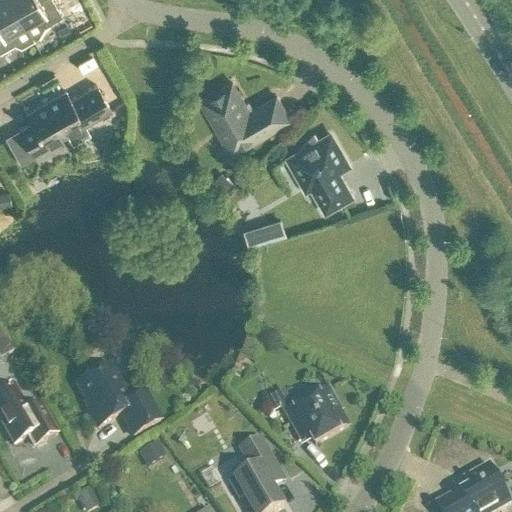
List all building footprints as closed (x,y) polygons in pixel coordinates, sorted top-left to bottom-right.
[(32,40),(9,0),(0,0),(0,50),(13,43),(20,47),(32,40)] [(9,0),(32,40),(38,37),(44,26),(62,16),(52,0),(9,0)] [(77,30),(91,22),(83,8),(69,16),(77,30)] [(201,99),(232,153),(290,119),(276,95),(249,110),(232,81),(201,99)] [(70,98),(65,90),(45,101),(64,135),(110,109),(95,83),(70,98)] [(17,128),(25,141),(13,148),(20,161),(64,135),(45,101),(25,113),(29,121),(17,128)] [(315,132),(301,148),(302,150),(289,157),(307,188),(312,185),(326,209),(351,195),(337,170),(348,164),(330,133),(319,140),(315,132)] [(227,175),(226,176),(221,171),(213,180),(224,192),(234,182),(227,175)] [(0,205),(10,204),(8,191),(0,192),(0,205)] [(331,231),(299,241),(305,251),(288,261),(296,274),(298,277),(311,269),(329,299),(339,316),(362,302),(354,289),(382,272),(376,261),(375,260),(373,256),(368,259),(357,240),(342,249),(331,231)] [(0,348),(6,359),(13,355),(0,332),(0,348)] [(133,441),(160,426),(143,397),(129,406),(107,370),(104,372),(102,371),(90,378),(90,380),(76,388),(91,413),(87,416),(97,433),(120,419),(133,441)] [(35,451),(57,438),(39,408),(27,415),(13,390),(6,394),(1,393),(0,393),(0,427),(13,450),(29,441),(35,451)] [(292,407),(281,413),(294,435),(301,447),(311,441),(313,444),(316,449),(349,430),(341,416),(343,415),(333,398),(325,396),(296,413),(292,407)] [(245,501),(251,511),(284,511),(285,511),(270,486),(282,479),(261,442),(241,454),(253,475),(231,487),(240,504),(245,501)] [(146,472),(165,461),(156,446),(137,457),(146,472)] [(437,508),(439,511),(504,511),(511,508),(489,469),(465,483),(469,490),(437,508)] [(80,511),(96,511),(98,511),(89,492),(74,500),(80,511)]
